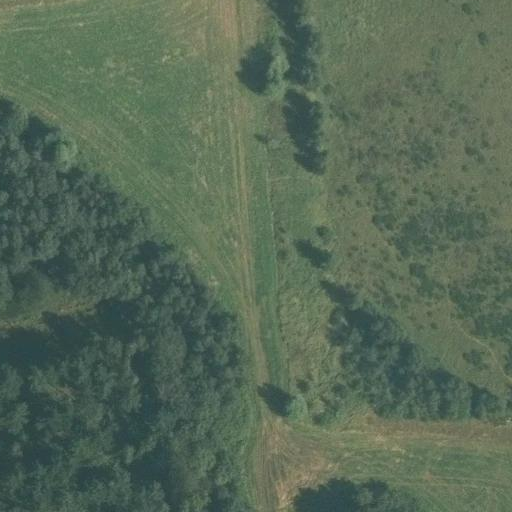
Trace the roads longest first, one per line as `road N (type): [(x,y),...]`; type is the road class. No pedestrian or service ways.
road 1 (track): [(0,109),(24,109),(249,292)]
road 2 (track): [(274,490),(249,292)]
